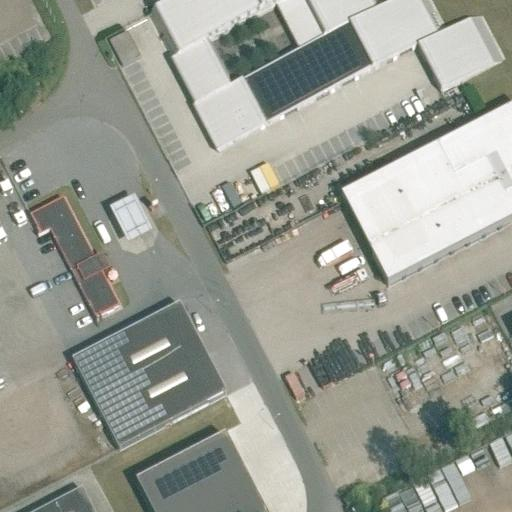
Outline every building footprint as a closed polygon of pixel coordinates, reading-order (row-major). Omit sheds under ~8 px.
[(446,35),(427,0),(402,0),(383,10),(377,0),(180,0),(149,17),(173,63),(179,60),(202,105),(195,109),(219,154),(417,50),(441,95),(503,62),(480,17),(446,35)] [(103,35),(113,60),(132,53),(122,27),(103,35)] [(388,289),(511,225),(511,111),(342,200),(388,289)] [(266,194),(255,198),(262,217),(273,213),(266,194)] [(101,316),(102,318),(119,308),(64,202),(32,218),(42,237),(39,238),(39,239),(51,233),(98,323),(99,323),(97,318),(101,316)] [(120,453),(228,397),(181,307),(73,363),(120,453)] [(263,511),(226,439),(136,486),(149,511),(263,511)] [(94,511),(84,492),(45,511),(94,511)]
